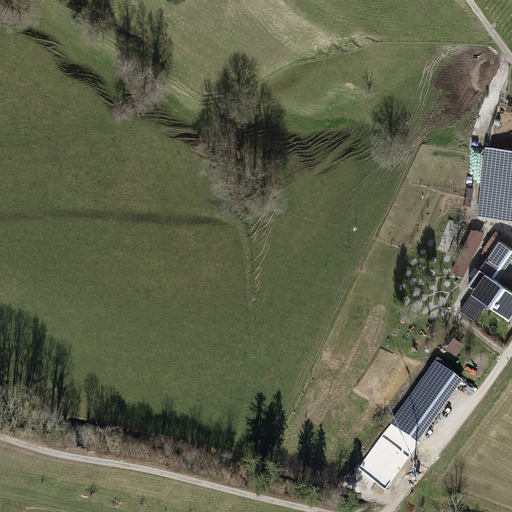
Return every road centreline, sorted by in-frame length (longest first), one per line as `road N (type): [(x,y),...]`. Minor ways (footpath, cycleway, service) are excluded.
road 1 (track): [(395,502),(0,398)]
road 2 (track): [(327,511),(47,453),(0,434)]
road 3 (unclassified): [(511,348),(436,452)]
